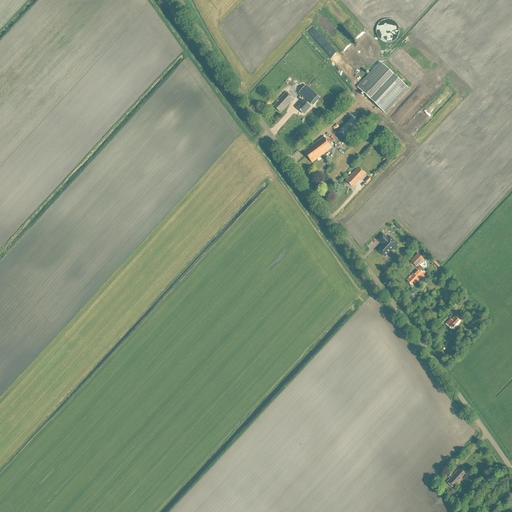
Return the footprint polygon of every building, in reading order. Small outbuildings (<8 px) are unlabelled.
[(381,18),(376,38),(394,42),(399,23),(381,18)] [(334,59),(340,54),(315,27),(309,32),(334,59)] [(357,87),(385,114),(409,89),(381,62),(357,87)] [(280,113),(293,99),(286,92),(273,106),(280,113)] [(370,119),(365,114),(358,122),(363,126),(370,119)] [(360,125),(352,117),(338,132),(346,139),(360,125)] [(312,163),(332,149),(323,137),(303,152),(312,163)] [(354,187),(365,174),(358,167),(345,181),(351,186),(352,185),(354,187)] [(383,245),(378,251),(385,257),(390,251),(391,252),(398,245),(390,237),(388,239),(383,234),(377,240),(383,245)] [(418,254),(410,262),(417,268),(418,267),(419,265),(424,260),(418,254)] [(419,265),(418,267),(419,268),(418,269),(407,280),(408,282),(407,282),(411,286),(412,285),(413,286),(421,278),(420,277),(423,274),(422,273),(425,271),(419,265)] [(454,330),(462,321),(456,315),(450,322),(449,321),(445,325),(451,330),(452,329),(454,330)] [(464,475),(465,474),(459,468),(446,483),(454,489),(465,476),(464,475)] [(440,481),(436,486),(442,491),(446,487),(440,481)] [(455,490),(452,494),(457,498),(460,494),(455,490)]
